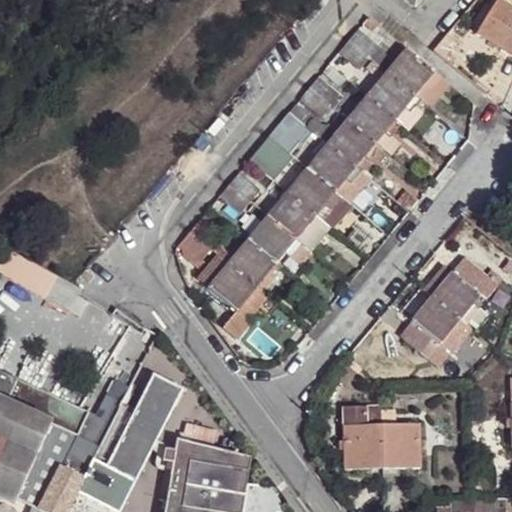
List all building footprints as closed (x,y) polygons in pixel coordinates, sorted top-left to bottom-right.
[(480,35),(511,55),(511,10),(510,10),(499,3),(480,35)] [(371,19),(364,27),(375,36),(384,28),(371,19)] [(357,30),(348,41),(369,59),(378,48),(357,30)] [(369,59),(348,41),(338,53),(360,69),(369,59)] [(378,48),(369,59),(375,64),(386,73),(387,74),(396,65),(378,48)] [(414,96),(436,72),(409,49),(396,65),(387,74),(414,96)] [(331,67),(347,82),(353,75),(335,62),(331,67)] [(379,80),(386,73),(375,64),(369,71),(379,80)] [(340,89),(347,82),(331,67),(325,75),(340,89)] [(420,101),(428,108),(450,83),(436,72),(414,96),(420,101)] [(396,120),(405,109),(414,96),(387,74),(368,98),(396,120)] [(338,95),(318,78),(309,89),(330,105),(338,95)] [(321,116),(330,105),(309,89),(300,100),(321,116)] [(415,109),(420,101),(414,96),(405,109),(415,109)] [(396,120),(368,98),(349,122),(376,144),(386,132),(396,120)] [(376,144),(349,122),(339,133),(325,120),(321,124),(296,104),(289,112),(328,145),(356,168),(364,157),(376,144)] [(395,131),(402,125),(396,120),(386,132),(395,131)] [(299,143),(279,126),(269,136),(290,154),(299,143)] [(280,166),(290,154),(269,136),(259,148),(280,166)] [(375,157),(382,148),(376,144),(364,157),(375,157)] [(336,192),(348,177),(356,168),(328,145),(309,169),(336,192)] [(355,179),(362,172),(356,168),(348,177),(355,179)] [(336,192),(309,169),(290,193),(316,216),(326,204),(336,192)] [(348,201),(370,178),(362,172),(355,179),(348,177),(336,192),(342,196),(348,201)] [(259,191),(239,174),(230,184),(250,202),(259,191)] [(241,212),(250,202),(230,184),(220,195),(241,212)] [(335,203),(342,196),(336,192),(326,204),(335,203)] [(316,216),(290,193),(270,217),(296,238),(307,226),(316,216)] [(326,204),(316,216),(322,220),(333,229),(352,204),(348,201),(342,196),(335,203),(326,204)] [(315,227),(322,220),(316,216),(307,226),(315,227)] [(296,238),(270,217),(250,240),(277,263),(286,251),(296,238)] [(220,238),(199,221),(189,232),(211,249),(220,238)] [(201,261),(211,249),(189,232),(179,243),(201,261)] [(295,251),(301,243),(296,238),(286,251),(295,251)] [(277,263),(250,240),(236,256),(229,265),(256,286),(266,275),(277,263)] [(229,265),(236,256),(220,243),(213,252),(220,257),(229,265)] [(57,276),(13,253),(4,262),(0,265),(0,275),(14,282),(45,299),(53,285),(57,276)] [(210,287),(229,265),(220,257),(201,280),(210,287)] [(464,258),(452,273),(472,289),(484,274),(464,258)] [(262,291),(282,267),(277,263),(266,275),(256,286),(262,291)] [(245,300),(256,286),(229,265),(210,287),(236,310),(245,300)] [(491,266),(484,274),(472,289),(479,296),(485,301),(504,275),(491,266)] [(425,290),(433,297),(451,274),(443,267),(425,290)] [(451,274),(433,297),(460,320),(479,296),(472,289),(452,273),(451,274)] [(262,291),(256,286),(245,300),(257,310),(268,296),(262,291)] [(479,296),(460,320),(466,324),(485,301),(479,296)] [(460,320),(433,297),(412,321),(432,337),(439,343),(451,332),(460,320)] [(248,321),(257,310),(245,300),(236,310),(238,312),(248,321)] [(251,324),(248,321),(238,312),(223,329),(236,341),(251,324)] [(466,324),(460,320),(451,332),(457,332),(466,324)] [(432,337),(412,321),(399,335),(419,352),(432,337)] [(32,511),(70,511),(85,483),(122,405),(105,396),(95,416),(0,372),(0,502),(13,509),(16,502),(33,510),(32,511)] [(137,407),(101,491),(95,504),(111,511),(132,511),(135,508),(130,505),(179,391),(149,378),(137,407)] [(122,405),(85,483),(101,491),(137,407),(124,401),(122,405)] [(382,418),(383,410),(344,412),(345,442),(345,449),(346,469),(384,468),(382,425),(368,425),(368,419),(382,418)] [(396,410),(383,410),(382,418),(397,418),(396,410)] [(397,425),(382,425),(384,468),(421,467),(421,447),(421,439),(420,424),(417,424),(412,424),(404,424),(397,425)] [(186,426),(184,435),(196,437),(195,449),(210,453),(215,432),(186,426)] [(210,453),(195,449),(196,437),(184,435),(178,434),(162,511),(266,511),(251,490),(248,489),(252,465),(251,464),(232,459),(220,455),(210,453)] [(223,442),(220,455),(232,459),(236,446),(223,442)] [(474,511),(474,500),(470,500),(450,501),(449,508),(449,511),(474,511)]
